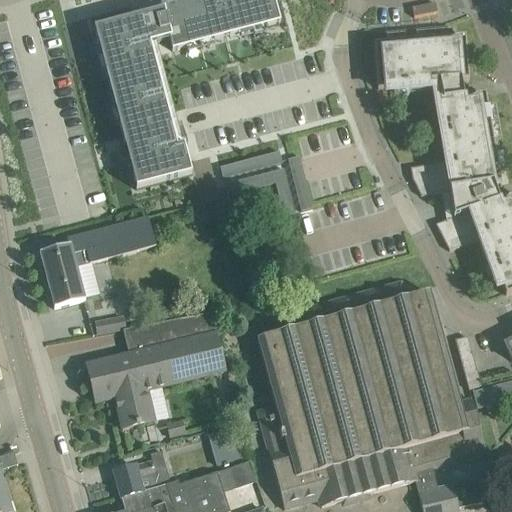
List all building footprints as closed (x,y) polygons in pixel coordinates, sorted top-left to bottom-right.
[(159,0),(158,0),(161,13),(94,31),(97,45),(102,44),(110,71),(105,73),(111,97),(116,96),(123,124),(118,125),(125,150),(130,149),(137,177),(132,178),(136,192),(191,177),(183,148),(176,150),(149,47),(169,42),(172,53),(185,49),(184,44),(212,37),(213,42),(238,35),(237,30),(265,23),(266,28),(280,24),(273,0),(159,0)] [(468,215),(475,212),(505,297),(511,294),(511,197),(498,203),(493,188),(500,186),(485,96),(484,96),(463,100),(460,84),(468,83),(465,39),(455,40),(373,47),(377,91),(438,86),(456,192),(449,194),(444,165),(410,171),(412,182),(417,181),(418,187),(415,188),(421,198),(449,194),(453,220),(435,227),(441,237),(444,235),(446,242),(444,243),(449,253),(478,243),(468,215)] [(278,154),(271,156),(274,167),(281,165),(278,154)] [(271,156),(263,158),(266,169),(274,167),(271,156)] [(263,158),(256,159),(259,171),(266,169),(263,158)] [(256,159),(249,161),(252,173),(259,171),(256,159)] [(300,167),(298,159),(287,162),(289,170),(300,167)] [(249,161),(241,163),(244,175),(252,173),(249,161)] [(241,163),(234,165),(237,177),(244,175),(241,163)] [(234,165),(227,167),(230,179),(237,177),(234,165)] [(227,167),(219,169),(222,181),(230,179),(227,167)] [(302,174),(300,167),(289,170),(291,177),(302,174)] [(285,179),(283,171),(271,174),(273,182),(285,179)] [(273,182),(271,174),(261,177),(264,189),(274,185),(273,182)] [(304,181),(302,174),(291,177),(293,184),(304,181)] [(261,177),(253,179),(256,191),(264,189),(261,177)] [(253,179),(246,181),(249,193),(256,191),(253,179)] [(287,186),(285,179),(273,182),(274,185),(275,189),(287,186)] [(246,181),(239,183),(242,195),(249,193),(246,181)] [(306,189),(304,181),(293,184),(295,192),(306,189)] [(239,183),(231,185),(234,197),(242,195),(239,183)] [(231,185),(224,187),(227,198),(234,197),(231,185)] [(289,193),(287,186),(275,189),(277,196),(289,193)] [(308,196),(306,189),(295,192),(297,199),(308,196)] [(291,201),(289,193),(277,196),(279,204),(291,201)] [(310,203),(308,196),(297,199),(298,207),(310,203)] [(293,208),(291,201),(279,204),(281,211),(293,208)] [(312,211),(310,203),(298,207),(300,214),(312,211)] [(295,215),(293,208),(281,211),(283,218),(295,215)] [(149,220),(71,241),(77,269),(91,266),(155,249),(149,220)] [(68,248),(39,255),(43,269),(45,279),(54,311),(84,303),(84,301),(99,297),(91,266),(77,269),(71,241),(67,242),(68,248)] [(275,409),(257,414),(284,511),(319,502),(321,509),(340,504),(370,496),(415,484),(416,483),(414,476),(432,471),(486,456),(476,419),(471,401),(460,405),(429,295),(415,299),(414,293),(400,285),(294,314),(286,328),(288,334),(257,342),(275,409)] [(224,374),(212,316),(123,334),(129,357),(86,368),(95,405),(115,400),(122,432),(153,424),(146,393),(224,374)] [(126,332),(124,319),(94,324),(97,337),(126,332)] [(467,339),(455,342),(457,351),(469,347),(467,339)] [(469,347),(457,351),(459,359),(472,355),(469,347)] [(472,355),(459,359),(462,367),(474,364),(472,355)] [(474,364),(462,367),(464,375),(476,372),(474,364)] [(476,372),(464,375),(466,384),(479,380),(476,372)] [(479,380),(466,384),(469,392),(471,391),(473,390),(476,390),(478,389),(481,388),(479,380)] [(511,384),(473,395),(477,411),(511,401),(511,384)] [(212,437),(208,438),(211,449),(218,447),(233,442),(230,431),(229,432),(215,436),(212,437)] [(511,453),(502,465),(503,475),(511,482),(511,453)] [(122,503),(162,489),(158,475),(155,476),(151,464),(135,468),(114,474),(122,503)] [(178,484),(162,489),(122,503),(124,511),(228,511),(223,494),(255,482),(249,465),(217,476),(179,488),(178,484)] [(0,511),(11,511),(0,474),(0,511)] [(493,503),(488,479),(468,484),(473,507),(493,503)] [(458,511),(453,487),(437,491),(418,495),(421,511),(458,511)]
